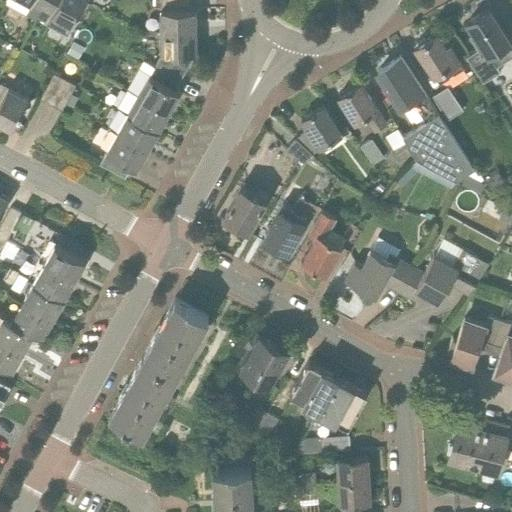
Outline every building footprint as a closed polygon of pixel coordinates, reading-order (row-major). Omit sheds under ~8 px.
[(36,19),(37,17),(42,9),(41,8),(45,0),(26,0),(32,3),(26,13),(36,19)] [(72,25),(85,0),(45,0),(41,8),(42,9),(37,17),(67,34),(72,25)] [(160,0),(161,30),(196,30),(196,8),(190,8),(189,0),(160,0)] [(467,56),(483,82),(501,71),(490,55),(510,42),(489,7),(467,21),(475,32),(470,35),(478,49),(467,56)] [(161,53),(155,63),(181,78),(195,53),(197,53),(196,30),(161,30),(161,53)] [(418,43),(415,45),(433,74),(437,81),(462,66),(459,60),(459,59),(450,44),(446,46),(437,31),(425,39),(424,37),(417,41),(418,43)] [(75,56),(77,54),(81,56),(86,47),(74,40),(67,52),(75,56)] [(415,158),(416,159),(457,181),(480,193),(486,184),(466,173),(473,168),(400,54),(378,69),(400,104),(410,98),(425,120),(402,135),(406,142),(415,158)] [(175,89),(181,78),(155,63),(154,65),(144,59),(140,66),(128,87),(169,110),(180,92),(175,89)] [(51,103),(65,77),(55,71),(40,97),(51,103)] [(51,103),(62,110),(77,83),(65,77),(51,103)] [(360,81),(338,94),(355,121),(366,115),(374,129),(386,122),(360,81)] [(28,98),(0,83),(0,125),(2,125),(3,123),(12,128),(28,98)] [(457,104),(444,86),(431,95),(444,113),(457,104)] [(128,111),(128,112),(159,129),(169,110),(128,87),(117,105),(128,111)] [(308,129),(296,137),(311,152),(319,146),(341,132),(323,104),(312,111),(311,110),(304,114),(305,116),(301,118),(308,129)] [(128,112),(117,131),(148,149),(159,129),(128,112)] [(17,120),(13,128),(21,132),(25,124),(17,120)] [(394,149),(406,142),(402,135),(397,127),(385,134),(394,149)] [(137,169),(148,149),(117,131),(100,163),(125,177),(131,166),(137,169)] [(303,160),(311,152),(296,137),(288,146),(303,160)] [(372,164),(384,156),(372,138),(360,145),(372,164)] [(453,188),(457,181),(416,159),(410,165),(453,188)] [(483,180),(486,184),(497,200),(506,194),(494,174),(483,180)] [(0,185),(0,184),(0,213),(9,197),(0,192),(0,185)] [(268,194),(258,189),(255,194),(241,186),(223,217),(248,231),(268,194)] [(263,239),(287,253),(304,222),(291,215),(295,209),(283,203),(263,239)] [(0,236),(7,241),(22,212),(11,206),(0,226),(0,236)] [(511,212),(503,208),(498,220),(510,225),(511,219),(511,212)] [(320,238),(306,263),(326,274),(341,246),(326,237),(337,217),(322,209),(309,233),(320,238)] [(44,262),(75,279),(86,259),(55,242),(44,262)] [(361,263),(355,260),(345,278),(375,295),(386,276),(392,279),(392,281),(401,286),(402,287),(413,265),(389,252),(387,256),(371,247),(361,263)] [(411,296),(412,294),(416,287),(435,297),(437,293),(442,296),(449,282),(468,293),(489,262),(462,247),(453,264),(433,253),(423,271),(413,265),(402,287),(401,286),(399,290),(411,296)] [(44,262),(34,281),(64,298),(75,279),(44,262)] [(34,281),(23,300),(53,317),(64,298),(34,281)] [(109,415),(142,434),(209,315),(175,296),(162,321),(160,320),(155,331),(156,331),(128,380),(127,380),(121,390),(123,391),(109,415)] [(53,317),(23,300),(13,319),(13,320),(33,331),(42,336),(53,317)] [(3,314),(0,319),(0,336),(23,350),(33,331),(13,320),(13,319),(3,314)] [(481,338),(492,342),(500,318),(489,314),(485,324),(464,317),(456,340),(453,338),(453,336),(452,336),(447,351),(452,353),(451,355),(473,362),(481,338)] [(511,322),(500,318),(492,342),(504,346),(495,370),(511,375),(511,333),(509,332),(511,322)] [(269,383),(289,348),(259,331),(239,366),(269,383)] [(23,350),(0,336),(0,362),(12,370),(23,350)] [(290,392),(320,409),(338,375),(309,359),(290,392)] [(338,375),(320,409),(348,424),(367,391),(338,375)] [(0,404),(11,385),(0,378),(0,404)] [(246,422),(258,429),(268,411),(256,405),(246,422)] [(268,411),(258,429),(257,431),(268,437),(279,417),(268,411)] [(481,428),(458,422),(453,443),(449,443),(446,452),(450,454),(449,458),(496,470),(506,435),(502,433),(505,423),(484,418),(481,428)] [(295,452),(323,451),(322,436),(304,437),(295,452)] [(338,480),(368,478),(367,455),(337,457),(338,480)] [(255,511),(252,466),(213,468),(216,511),(255,511)] [(300,472),(301,483),(316,482),(315,471),(300,472)] [(340,503),(370,501),(368,478),(338,480),(340,503)] [(316,482),(301,483),(301,493),(317,492),(316,482)]
